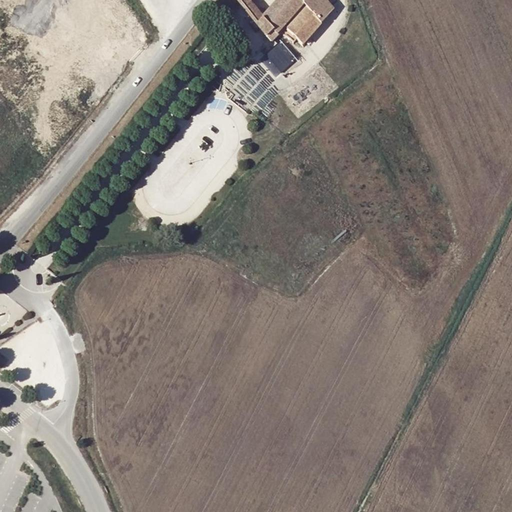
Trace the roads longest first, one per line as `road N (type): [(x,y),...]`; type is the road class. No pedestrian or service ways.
road 1 (unclassified): [(138,148),(23,289),(45,310),(71,365),(67,412),(47,433)]
road 2 (tertiary): [(0,249),(198,0)]
road 3 (unclassified): [(163,166),(152,183),(155,199),(171,208),(187,202),(232,146),(219,120),(204,119),(191,132)]
road 4 (unknown): [(336,0),(345,26),(306,63),(261,75),(211,58)]
